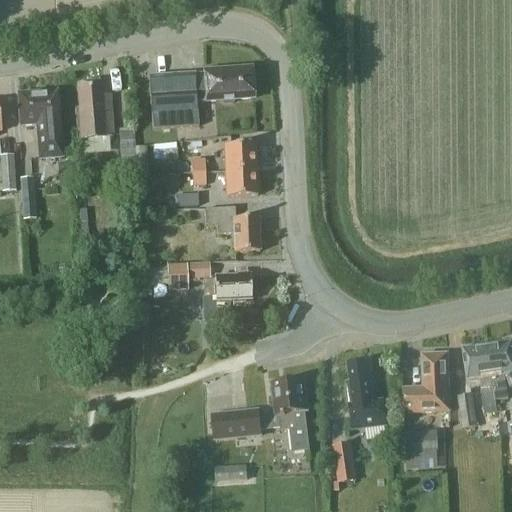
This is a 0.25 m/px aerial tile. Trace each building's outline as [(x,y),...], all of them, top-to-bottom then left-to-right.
[(196,104),(219,102),(223,107),(232,107),(234,101),(253,100),(250,70),(204,73),(204,75),(148,79),(152,131),(198,128),(196,104)] [(98,139),(113,138),(110,107),(102,107),(100,84),(76,86),(78,110),(74,110),(77,142),(98,140),(98,139)] [(20,128),(36,127),(38,161),(61,159),(58,125),(59,125),(57,93),(17,96),(20,128)] [(136,177),(133,131),(118,132),(121,177),(136,177)] [(153,162),(176,161),(176,144),(152,147),(153,162)] [(224,147),(225,173),(256,172),(255,146),(224,147)] [(13,157),(0,157),(0,177),(1,194),(15,194),(13,157)] [(191,162),(192,175),(205,174),(204,162),(191,162)] [(59,190),(73,188),(70,164),(57,165),(59,190)] [(256,172),(225,173),(226,199),(257,198),(256,172)] [(205,174),(192,175),(192,187),(205,187),(205,174)] [(31,180),(19,181),(22,222),(35,221),(31,180)] [(196,195),(174,197),(175,210),(197,208),(196,195)] [(216,237),(234,236),(234,255),(259,254),(258,220),(234,221),(234,210),(204,212),(204,231),(215,230),(216,237)] [(58,274),(74,273),(74,265),(57,266),(58,274)] [(166,267),(167,292),(188,292),(187,284),(198,283),(198,282),(209,281),(209,265),(166,267)] [(233,302),(251,302),(250,277),(214,279),(214,280),(214,282),(203,283),(204,300),(201,300),(202,325),(229,324),(228,303),(233,302)] [(511,343),(487,347),(497,415),(509,413),(504,376),(511,374),(511,343)] [(485,417),(497,415),(487,347),(463,351),(467,381),(480,379),(485,417)] [(405,416),(450,413),(448,356),(422,357),(423,389),(404,390),(405,416)] [(367,364),(348,367),(350,383),(346,384),(350,412),(351,412),(354,432),(386,428),(383,402),(374,403),(372,385),(370,386),(367,364)] [(275,418),(259,419),(258,412),(211,417),(213,442),(261,437),(260,432),(281,430),(281,432),(289,431),(292,454),(308,452),(304,413),(305,413),(301,381),(275,384),(276,394),(272,394),(273,402),(275,418)] [(457,398),(462,430),(478,428),(473,396),(457,398)] [(437,432),(404,433),(405,457),(411,457),(412,473),(418,472),(418,474),(437,473),(436,456),(438,456),(437,432)] [(357,481),(351,444),(332,447),(338,484),(357,481)] [(246,466),(214,468),(216,483),(247,481),(246,466)]
